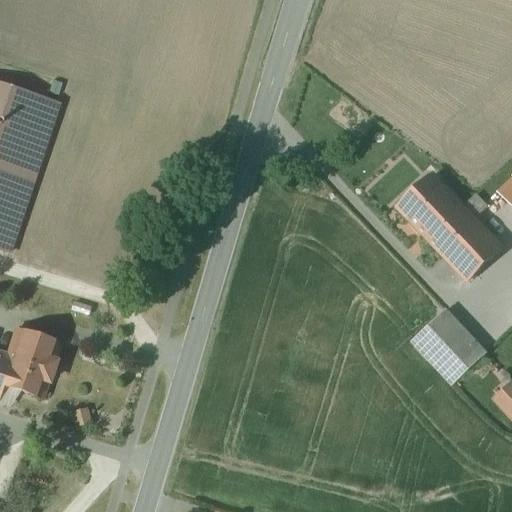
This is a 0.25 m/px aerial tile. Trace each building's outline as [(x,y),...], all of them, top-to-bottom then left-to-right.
[(0,86),(0,248),(11,252),(59,105),(0,86)] [(475,221),(433,177),(397,210),(439,254),(475,221)] [(511,186),(475,221),(439,254),(467,283),(503,250),(501,248),(511,237),(511,186)] [(484,357),(444,315),(414,343),(454,386),(484,357)] [(59,348),(16,333),(8,358),(0,384),(0,385),(1,386),(0,386),(1,387),(42,400),(47,384),(48,384),(55,364),(54,364),(59,348)] [(0,389),(1,387),(0,386),(1,386),(0,385),(0,384),(8,358),(0,355),(0,389)] [(511,387),(496,400),(507,412),(509,410),(511,407),(511,387)]
